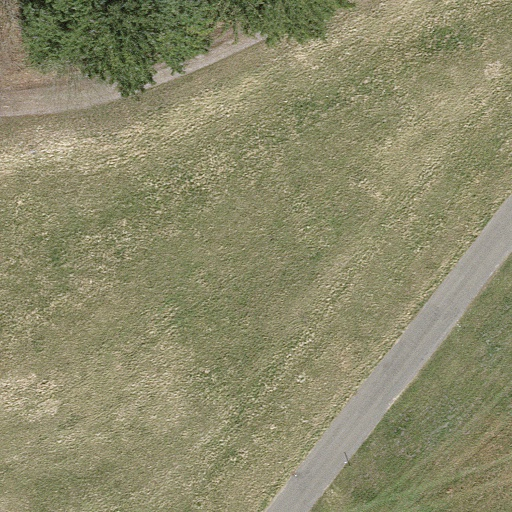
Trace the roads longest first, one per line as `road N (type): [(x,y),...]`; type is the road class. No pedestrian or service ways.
road 1 (unclassified): [(511,221),(288,511)]
road 2 (track): [(313,0),(56,110),(0,115)]
